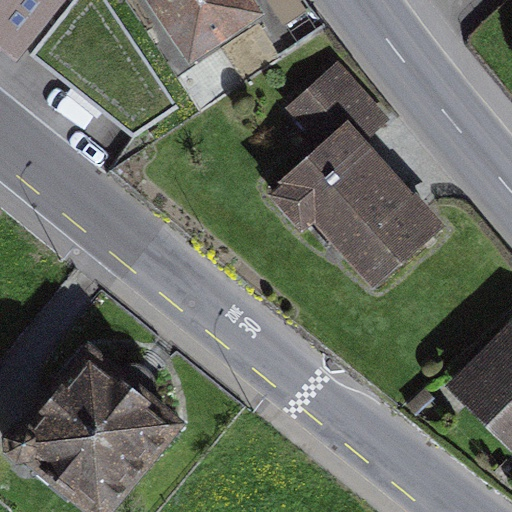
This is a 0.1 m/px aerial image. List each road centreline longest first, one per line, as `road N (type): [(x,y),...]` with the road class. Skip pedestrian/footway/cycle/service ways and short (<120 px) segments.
road 1 (tertiary): [(456,511),(0,135)]
road 2 (primary): [(511,183),(367,0)]
